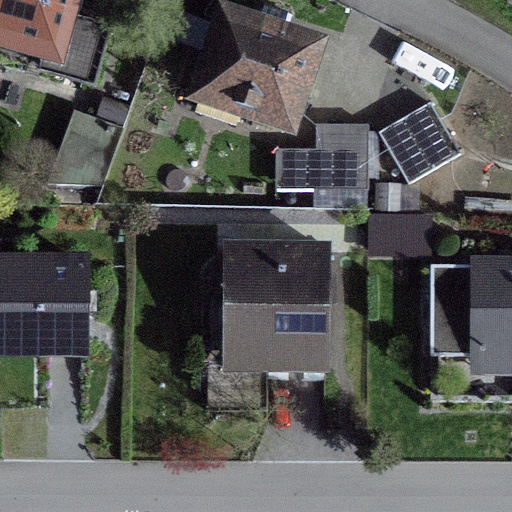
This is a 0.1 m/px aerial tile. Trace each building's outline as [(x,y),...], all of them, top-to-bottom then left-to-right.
[(0,0),(0,43),(49,57),(44,74),(89,87),(104,32),(62,20),(67,0),(0,0)] [(285,127),(310,50),(221,20),(196,98),(285,127)] [(411,187),(459,157),(430,111),(382,141),(411,187)] [(97,189),(119,132),(80,118),(54,188),(97,189)] [(317,164),(279,163),(278,205),(354,207),(356,148),(317,147),(317,164)] [(471,361),(470,379),(477,379),(477,396),(511,395),(511,252),(496,253),(496,260),(471,260),(471,269),(471,361)] [(224,253),(222,370),(323,371),(324,254),(224,253)] [(0,268),(0,350),(81,351),(82,269),(0,268)] [(430,361),(471,361),(471,269),(430,269),(430,361)]
